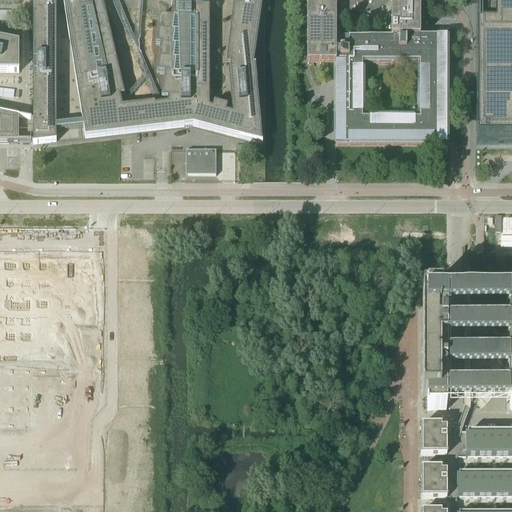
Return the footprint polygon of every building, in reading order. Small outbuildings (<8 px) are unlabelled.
[(0,0),(0,145),(18,145),(19,119),(0,115),(0,73),(19,73),(19,65),(19,45),(0,41),(0,0),(49,0),(49,5),(33,5),(33,145),(56,143),(56,132),(84,129),(85,138),(192,126),(261,144),(254,67),(252,67),(261,4),(252,2),(251,0),(0,0)] [(496,71),(511,70),(511,0),(495,0),(496,7),(496,23),(496,39),(496,55),(496,71)] [(476,7),(476,23),(496,23),(496,7),(476,7)] [(476,23),(476,39),(496,39),(496,23),(476,23)] [(419,39),(390,39),(335,39),(335,66),(335,80),(335,92),(335,129),(335,147),(339,147),(446,147),(446,63),(446,54),(446,40),(443,39),(419,39)] [(476,39),(476,55),(496,55),(496,39),(476,39)] [(476,55),(476,71),(496,71),(496,55),(476,55)] [(511,70),(496,71),(476,71),(476,146),(511,145),(511,70)] [(216,152),(185,152),(185,177),(216,177),(216,152)] [(0,263),(0,428),(27,428),(27,374),(60,374),(60,319),(92,319),(86,264),(0,263)] [(466,302),(463,302),(456,302),(446,302),(440,302),(440,295),(425,295),(422,295),(422,309),(422,397),(427,397),(427,404),(427,411),(446,411),(446,404),(457,404),(463,404),(467,404),(505,404),(508,404),(509,404),(509,412),(511,411),(511,302),(510,302),(470,302),(466,302)] [(448,435),(446,435),(446,431),(441,431),(441,427),(424,427),(421,427),(421,429),(421,456),(420,456),(420,457),(446,457),(446,463),(446,470),(421,470),(421,499),(420,499),(420,500),(446,500),(446,499),(451,499),(452,499),(455,499),(459,499),(511,499),(511,474),(458,475),(457,475),(457,459),(511,459),(511,434),(458,434),(448,435)]
